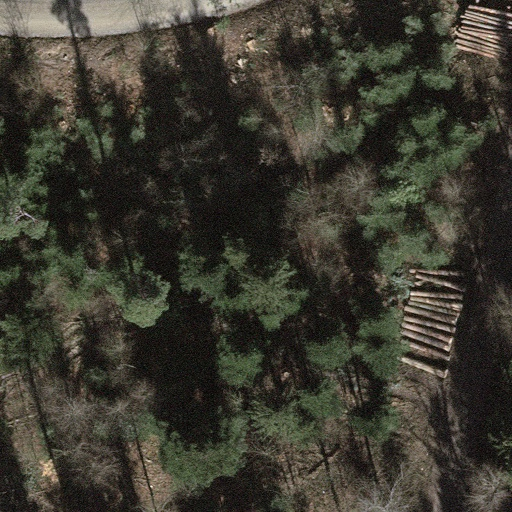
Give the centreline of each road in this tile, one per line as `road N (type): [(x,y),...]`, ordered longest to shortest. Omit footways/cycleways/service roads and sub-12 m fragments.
road 1 (track): [(511,211),(444,511)]
road 2 (track): [(0,13),(172,0)]
